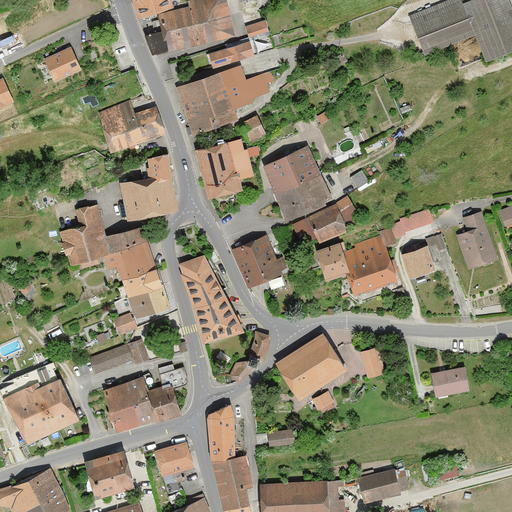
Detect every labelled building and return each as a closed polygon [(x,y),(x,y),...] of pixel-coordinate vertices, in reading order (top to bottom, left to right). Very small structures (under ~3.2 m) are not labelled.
[(164,52),(233,36),(225,0),(130,0),(138,21),(155,16),(164,52)] [(465,0),(444,0),(408,15),(423,53),(473,33),(484,62),(511,51),(511,8),(509,0),(469,0),(466,1),(465,0)] [(267,30),(264,19),(244,25),(248,36),(267,30)] [(248,40),(207,53),(212,67),(252,54),(248,40)] [(83,49),(50,64),(59,85),(92,70),(83,49)] [(175,86),(191,135),(236,120),(232,107),(251,99),(250,97),(269,91),(266,82),(273,79),(269,69),(244,78),(240,65),(175,86)] [(12,74),(0,79),(0,107),(22,97),(12,74)] [(107,152),(165,132),(154,102),(133,110),(129,99),(93,113),(107,152)] [(316,115),(320,123),(328,120),(324,111),(316,115)] [(264,132),(255,113),(237,122),(247,141),(264,132)] [(194,148),(205,198),(239,191),(236,180),(251,176),(245,148),(242,148),(240,137),(194,148)] [(272,193),(319,172),(306,144),(261,165),(272,193)] [(249,154),(260,152),(259,145),(248,146),(249,154)] [(146,178),(169,175),(166,153),(145,157),(146,178)] [(359,186),(370,179),(364,168),(352,174),(359,186)] [(332,199),(319,172),(272,193),(284,221),(332,199)] [(176,211),(169,175),(146,178),(118,182),(125,221),(176,211)] [(347,230),(342,220),(356,212),(347,196),(291,222),(302,249),(347,230)] [(102,256),(108,253),(104,235),(96,203),(73,208),(77,226),(58,230),(67,265),(91,259),(102,256)] [(511,204),(497,210),(503,226),(511,222),(511,204)] [(402,232),(433,222),(428,207),(398,217),(402,232)] [(485,224),(480,211),(461,217),(465,231),(485,224)] [(455,234),(468,270),(497,259),(485,224),(465,231),(455,234)] [(108,253),(145,241),(140,225),(104,235),(108,253)] [(396,280),(384,245),(396,241),(390,226),(376,232),(377,235),(341,247),(350,271),(342,274),(349,295),(396,280)] [(435,250),(446,247),(441,232),(430,235),(435,250)] [(230,249),(246,288),(281,274),(266,235),(230,249)] [(154,269),(145,241),(108,253),(102,256),(107,269),(115,266),(120,280),(154,269)] [(342,274),(350,271),(341,247),(339,241),(313,250),(324,280),(342,274)] [(428,245),(400,253),(407,277),(435,270),(428,245)] [(176,264),(200,343),(242,332),(202,255),(176,264)] [(161,286),(154,269),(120,280),(126,299),(161,286)] [(168,307),(161,286),(126,299),(117,302),(121,314),(130,311),(133,319),(168,307)] [(255,368),(258,359),(263,361),(271,337),(249,330),(242,354),(247,355),(245,361),(244,364),(251,367),(255,368)] [(297,401),(344,369),(319,331),(271,363),(297,401)] [(133,364),(149,359),(141,337),(125,342),(125,344),(131,359),(133,364)] [(131,359),(125,344),(88,357),(93,372),(131,359)] [(365,377),(384,372),(376,345),(358,350),(365,377)] [(245,361),(240,360),(230,375),(241,382),(251,367),(244,364),(245,361)] [(433,396),(468,390),(464,365),(429,371),(433,396)] [(155,423),(180,413),(169,385),(149,393),(142,375),(102,390),(117,432),(154,418),(155,423)] [(59,378),(32,391),(28,384),(2,398),(23,442),(77,417),(59,378)] [(316,411),(333,401),(326,389),(309,399),(316,411)] [(233,415),(229,406),(206,413),(207,449),(209,460),(233,455),(233,415)] [(268,446),(294,442),(292,427),(266,431),(268,446)] [(184,439),(154,450),(162,474),(192,464),(184,439)] [(135,486),(122,449),(82,463),(95,500),(135,486)] [(251,486),(243,453),(233,455),(209,460),(217,495),(243,488),(251,486)] [(436,480),(458,475),(455,461),(432,466),(436,480)] [(361,504),(400,493),(393,469),(355,479),(361,504)] [(64,511),(63,505),(44,470),(0,488),(0,506),(8,507),(9,511),(64,511)] [(342,511),(342,480),(258,483),(259,511),(342,511)] [(247,503),(243,488),(217,495),(220,509),(223,509),(247,503)] [(166,511),(204,511),(209,508),(205,494),(166,511)] [(140,511),(136,499),(97,511),(140,511)] [(249,511),(247,503),(223,509),(224,511),(249,511)]
